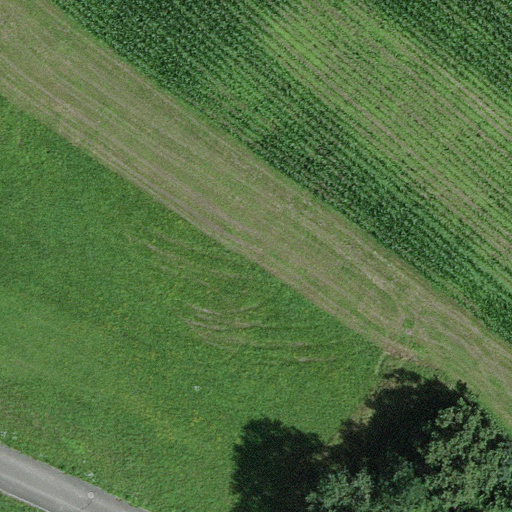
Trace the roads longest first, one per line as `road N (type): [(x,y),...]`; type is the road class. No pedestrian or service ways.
road 1 (motorway): [(75,0),(321,257),(511,429)]
road 2 (motorway): [(511,294),(387,183),(216,0)]
